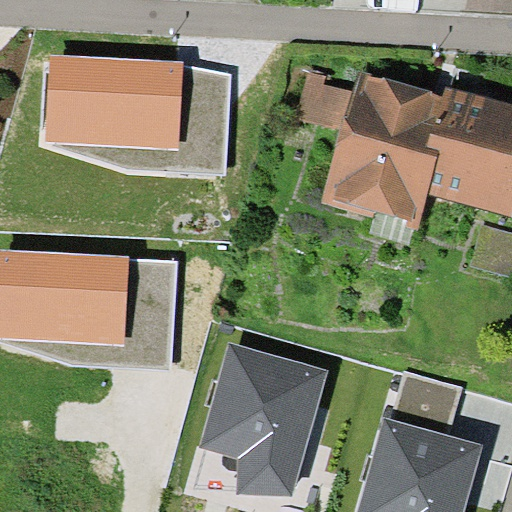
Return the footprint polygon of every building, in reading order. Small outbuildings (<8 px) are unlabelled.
[(176,65),(53,59),(47,140),(127,166),(223,170),(229,74),(176,65)] [(294,123),(307,126),(319,84),(306,80),(294,123)] [(421,197),(506,221),(511,200),(511,123),(443,104),(437,124),(352,100),(323,204),(412,229),(421,197)] [(469,269),(511,281),(511,243),(478,234),(469,269)] [(173,261),(0,252),(0,340),(72,366),(170,369),(173,261)] [(286,511),(326,370),(228,343),(185,492),(260,511),(286,511)] [(463,511),(484,445),(383,418),(356,511),(463,511)]
